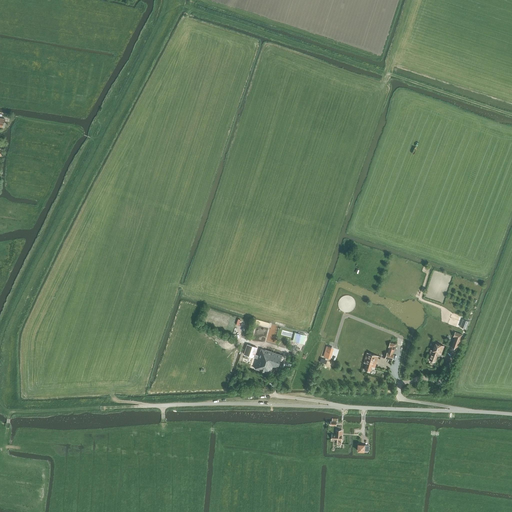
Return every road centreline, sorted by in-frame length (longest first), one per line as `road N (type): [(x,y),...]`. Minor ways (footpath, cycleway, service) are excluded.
road 1 (unclassified): [(511,414),(138,406)]
road 2 (track): [(173,0),(511,115)]
road 3 (track): [(98,141),(4,333),(0,362)]
road 4 (track): [(168,0),(98,141)]
road 5 (track): [(200,404),(274,396),(329,403),(342,414)]
road 6 (track): [(10,412),(138,406)]
